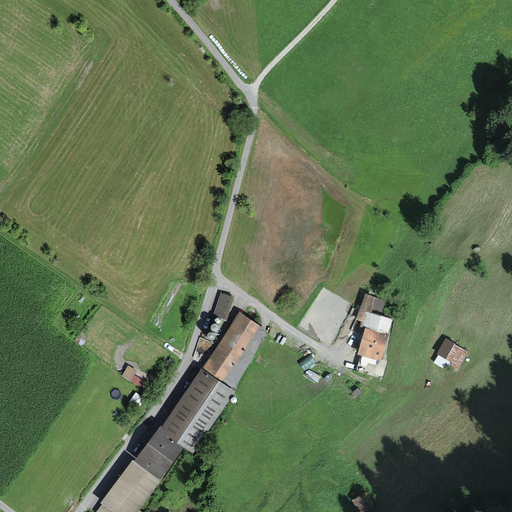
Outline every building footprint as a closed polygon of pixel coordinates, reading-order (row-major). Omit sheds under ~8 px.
[(222,294),(215,315),(225,319),(232,297),(222,294)] [(366,296),(362,307),(369,309),(373,298),(366,296)] [(372,315),(361,353),(379,358),(390,320),(372,315)] [(235,387),(249,363),(266,332),(242,317),(177,416),(191,426),(190,427),(200,433),(217,408),(221,410),(236,388),(235,387)] [(447,341),(440,353),(453,360),(449,367),(456,372),(467,353),(447,341)] [(135,374),(137,370),(128,365),(122,375),(141,385),(144,379),(135,374)] [(182,446),(189,450),(200,433),(190,427),(191,426),(177,416),(165,433),(181,446),(182,446)] [(140,459),(160,474),(181,446),(165,433),(161,431),(140,459)] [(134,511),(158,481),(134,463),(97,511),(134,511)] [(356,499),(362,510),(372,504),(366,494),(356,499)]
